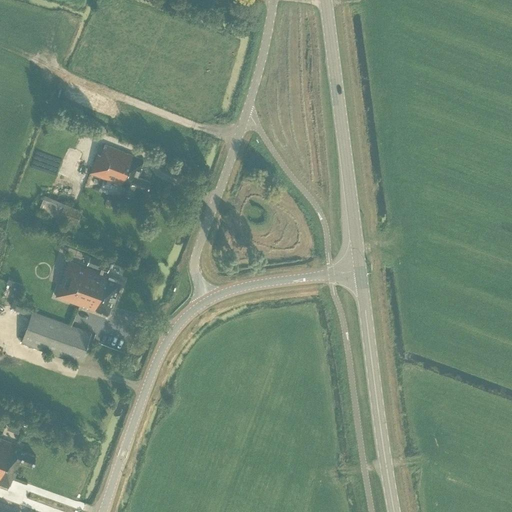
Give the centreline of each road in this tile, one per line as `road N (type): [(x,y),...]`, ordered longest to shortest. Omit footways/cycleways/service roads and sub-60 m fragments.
road 1 (unclassified): [(272,0),(253,89),(194,260),(207,301)]
road 2 (primary): [(360,271),(325,0)]
road 3 (primary): [(392,511),(360,271)]
road 4 (tertiary): [(103,511),(160,351),(207,301)]
road 5 (tertiary): [(207,301),(253,285),(360,271)]
